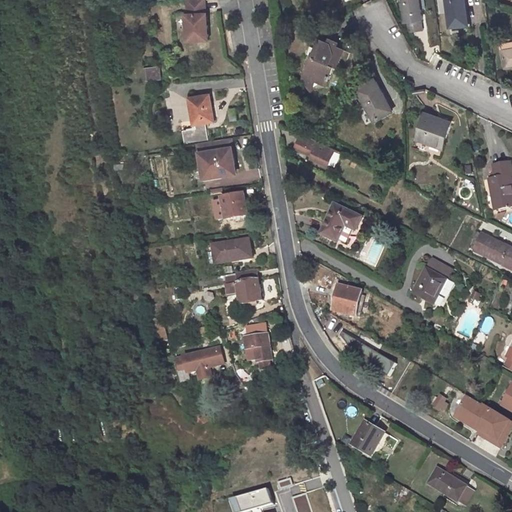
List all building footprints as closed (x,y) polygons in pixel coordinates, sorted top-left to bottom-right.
[(205,0),(187,0),(188,15),(187,15),(188,42),(209,41),(208,14),(206,14),(205,0)] [(418,0),(402,0),(405,22),(421,19),(418,0)] [(461,0),(442,0),(444,29),(463,28),(461,0)] [(313,57),(306,77),(326,84),(333,66),(340,68),(341,64),(347,66),(352,52),(322,41),(315,58),(313,57)] [(511,48),(498,52),(501,67),(511,65),(511,48)] [(159,69),(151,71),(153,82),(161,81),(159,69)] [(374,81),(356,93),(375,123),(393,111),(374,81)] [(184,129),(186,145),(202,143),(212,141),(208,122),(216,121),(212,97),(192,100),(196,127),(184,129)] [(237,107),(230,107),(231,120),(239,119),(237,107)] [(448,124),(420,117),(413,145),(440,153),(448,124)] [(305,135),(297,151),(314,158),(312,161),(330,170),(339,152),(305,135)] [(212,141),(202,143),(207,178),(238,174),(232,138),(212,141)] [(508,165),(491,168),(493,181),(488,182),(494,213),(511,208),(511,196),(508,180),(511,179),(508,165)] [(216,194),(217,200),(225,199),(229,221),(250,218),(246,195),(227,199),(226,193),(216,194)] [(217,201),(218,221),(227,220),(225,200),(217,201)] [(337,206),(322,234),(340,243),(348,227),(358,232),(364,219),(337,206)] [(511,263),(511,250),(480,235),(473,251),(509,270),(511,263)] [(251,241),(214,246),(217,265),(254,260),(251,241)] [(320,263),(303,253),(304,264),(316,271),(320,263)] [(427,268),(414,294),(436,305),(442,293),(449,297),(457,283),(427,268)] [(240,286),(230,288),(231,300),(242,299),(243,307),(265,304),(260,274),(239,277),(240,286)] [(364,291),(341,285),(336,308),(349,311),(349,314),(358,316),(364,291)] [(476,290),(473,297),(481,301),(484,294),(476,290)] [(208,291),(207,300),(215,301),(216,292),(208,291)] [(167,323),(157,326),(161,342),(171,340),(167,323)] [(268,327),(247,331),(250,352),(258,351),(259,364),(263,364),(264,372),(272,371),(271,362),(273,362),(268,327)] [(395,374),(401,362),(344,331),(338,343),(395,374)] [(223,349),(181,362),(184,373),(192,371),(193,375),(202,373),(205,382),(216,379),(213,369),(228,365),(223,349)] [(445,411),(452,400),(443,394),(436,405),(445,411)] [(511,421),(468,395),(455,416),(479,431),(478,433),(502,447),(511,430),(511,421)] [(368,422),(354,445),(374,456),(387,434),(368,422)] [(438,471),(429,486),(459,504),(468,489),(438,471)] [(265,511),(264,507),(276,503),(271,488),(237,499),(241,511),(246,511),(254,510),(254,511),(265,511)] [(405,489),(398,501),(405,505),(412,493),(405,489)] [(292,497),(297,511),(313,511),(307,492),(292,497)]
